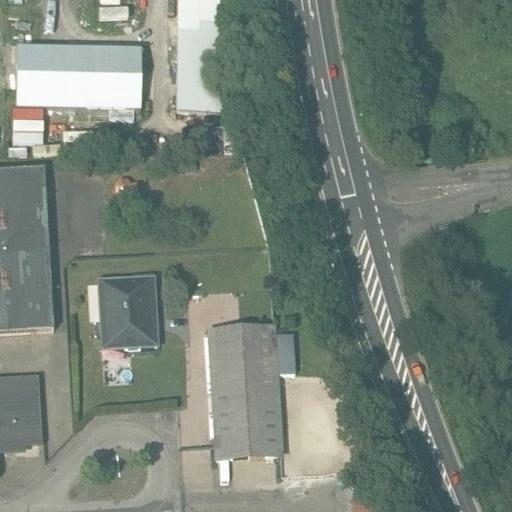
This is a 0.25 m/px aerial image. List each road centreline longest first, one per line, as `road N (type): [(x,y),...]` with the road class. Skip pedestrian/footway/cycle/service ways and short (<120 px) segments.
road 1 (secondary): [(459,511),(389,351),(312,0)]
road 2 (residential): [(141,511),(157,498),(160,465),(137,440),(90,444),(69,468)]
